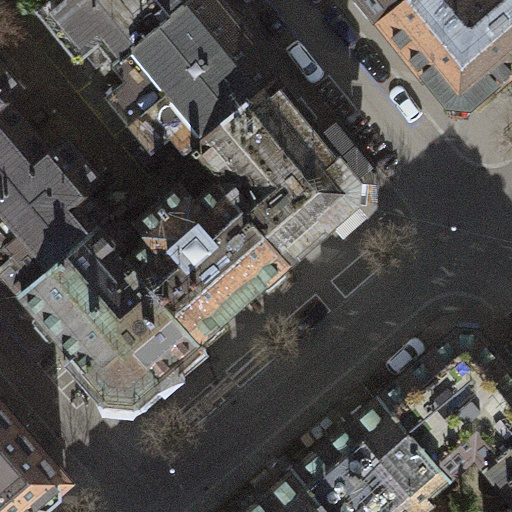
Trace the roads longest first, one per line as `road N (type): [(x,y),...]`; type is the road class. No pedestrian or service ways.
road 1 (residential): [(470,223),(148,503)]
road 2 (residential): [(470,223),(293,0)]
road 3 (residential): [(148,503),(0,331)]
